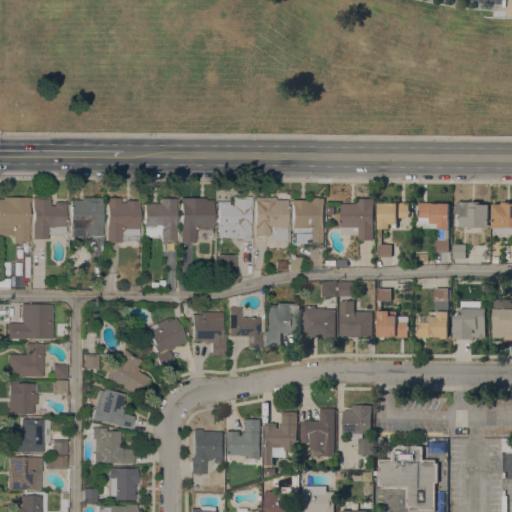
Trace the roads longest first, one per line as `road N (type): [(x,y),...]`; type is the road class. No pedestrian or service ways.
road 1 (secondary): [(511,158),(123,157)]
road 2 (residential): [(511,372),(330,370),(198,392),(178,404)]
road 3 (secondary): [(123,157),(0,155)]
